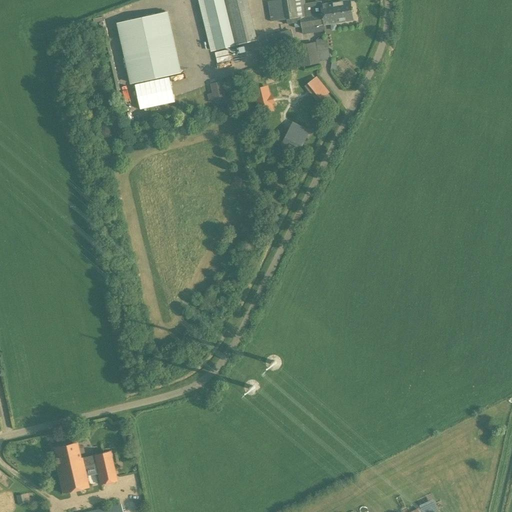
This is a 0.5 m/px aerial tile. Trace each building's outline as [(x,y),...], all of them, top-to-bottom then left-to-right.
[(247,0),(203,0),(216,50),(234,46),(257,41),(247,0)] [(307,22),(305,7),(304,0),(278,0),(268,2),(271,22),(287,19),(287,25),(292,24),(301,23),(307,22)] [(307,22),(301,23),(302,34),(325,31),(324,25),(353,21),(350,0),(305,7),(307,22)] [(181,73),(168,12),(117,24),(131,84),(181,73)] [(267,37),(269,46),(293,40),(290,31),(267,37)] [(298,46),(302,67),(320,63),(319,61),(331,59),(327,38),(316,40),(316,42),(298,46)] [(216,65),(230,62),(228,49),(214,51),(216,65)] [(194,79),(193,66),(185,67),(186,80),(194,79)] [(316,76),(305,86),(319,102),(331,92),(316,76)] [(222,81),(211,84),(213,93),(207,94),(209,102),(226,98),(222,81)] [(260,114),(275,111),(269,85),(254,88),(260,114)] [(294,121),(282,144),(294,150),(298,143),(304,146),(312,130),(294,121)] [(110,452),(81,458),(80,458),(76,442),(53,448),(57,463),(55,464),(62,493),(88,487),(83,466),(95,463),(100,485),(117,481),(110,452)] [(23,495),(16,496),(18,505),(24,503),(23,495)]
